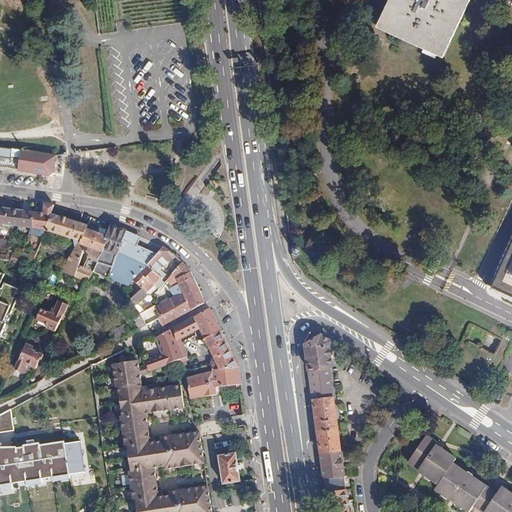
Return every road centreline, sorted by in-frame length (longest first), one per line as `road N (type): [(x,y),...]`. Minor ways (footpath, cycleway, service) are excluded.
road 1 (residential): [(323,0),(323,159),(347,226),(401,265),(511,317)]
road 2 (primary): [(210,0),(250,268),(252,334)]
road 3 (primary): [(503,431),(496,417),(302,291),(265,227)]
road 4 (primary): [(302,474),(308,450),(292,346),(301,327),(330,327),(415,385)]
road 5 (primary): [(302,474),(265,227)]
road 6 (tertiary): [(67,199),(125,211),(180,238),(234,292),(252,334)]
road 7 (primary): [(265,227),(239,0)]
road 8 (primary): [(252,334),(281,511)]
road 9 (residential): [(415,385),(365,468),(372,511)]
